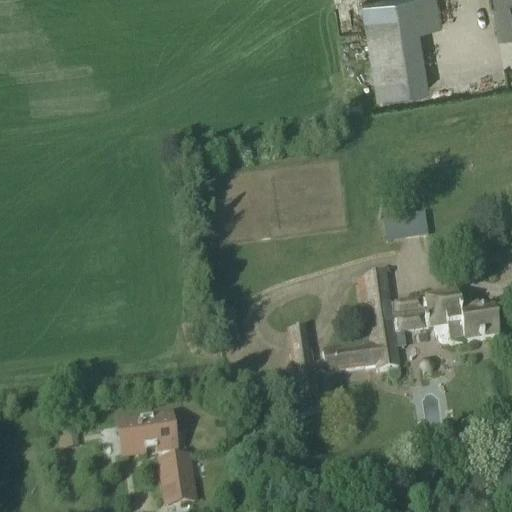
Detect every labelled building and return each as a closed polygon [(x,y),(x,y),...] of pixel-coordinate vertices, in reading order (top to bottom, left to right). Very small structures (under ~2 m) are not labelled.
[(373,102),(428,91),(416,29),(439,24),(433,0),(373,0),(355,4),(373,102)] [(511,0),(488,0),(495,41),(511,38),(511,0)] [(272,170),(273,192),(302,191),(301,168),(272,170)] [(386,245),(430,237),(427,215),(382,222),(386,245)] [(355,284),(358,309),(363,309),(369,347),(320,354),(322,365),(312,366),(307,331),(285,335),(298,418),(319,415),(313,377),(323,376),(323,379),(373,371),(374,377),(399,373),(394,338),(432,332),(433,339),(440,346),(448,345),(448,349),(461,347),(461,349),(498,343),(493,309),(477,312),(476,304),(458,307),(456,293),(421,298),(422,301),(390,306),(384,273),(355,284)] [(221,316),(224,345),(236,343),(233,315),(221,316)] [(201,436),(137,447),(143,481),(207,471),(201,436)] [(238,511),(231,471),(210,475),(216,511),(238,511)]
